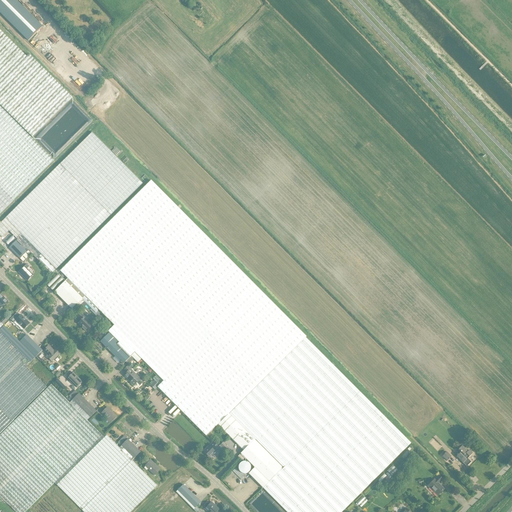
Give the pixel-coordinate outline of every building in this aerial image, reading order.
[(14,0),(0,0),(0,13),(28,41),(42,27),(14,0)] [(29,54),(26,57),(0,30),(0,104),(32,137),(72,97),(29,54)] [(0,213),(53,160),(31,138),(0,107),(0,213)] [(91,133),(1,223),(0,221),(0,236),(2,238),(9,231),(16,239),(20,234),(56,270),(142,184),(91,133)] [(67,279),(54,293),(72,310),(75,306),(77,308),(80,311),(87,304),(91,309),(96,313),(99,310),(112,323),(203,233),(151,181),(60,272),(67,279)] [(108,334),(100,342),(106,348),(110,352),(123,365),(126,362),(127,363),(128,364),(134,359),(137,363),(140,360),(141,359),(164,381),(157,387),(206,436),(218,425),(229,414),(305,338),(306,337),(276,306),(203,233),(112,323),(113,323),(112,324),(114,325),(108,331),(109,333),(108,334)] [(9,248),(20,259),(23,262),(31,254),(51,274),(56,270),(20,234),(16,239),(17,240),(9,248)] [(33,275),(27,269),(29,267),(27,265),(24,267),(19,273),(27,281),(33,275)] [(87,319),(81,312),(76,317),(81,322),(79,324),(83,328),(82,329),(85,331),(87,332),(93,326),(86,320),(87,319)] [(429,313),(423,318),(467,362),(473,356),(429,313)] [(15,321),(24,329),(29,324),(21,315),(15,321)] [(400,316),(394,322),(438,366),(443,360),(400,316)] [(26,367),(35,358),(36,357),(39,360),(41,362),(42,361),(41,359),(39,357),(42,355),(40,353),(42,351),(27,335),(20,342),(4,326),(0,329),(0,433),(46,387),(26,367)] [(229,414),(218,425),(244,451),(241,455),(242,456),(244,457),(248,462),(254,468),(248,474),(249,474),(255,481),(263,488),(286,511),(341,511),(410,443),(305,338),(229,414)] [(48,346),(43,351),(47,355),(46,356),(51,361),(52,362),(57,357),(60,354),(55,350),(53,352),(52,351),(52,350),(48,346)] [(134,386),(137,383),(140,385),(144,381),(141,378),(140,379),(130,370),(131,369),(128,366),(123,371),(126,373),(124,376),(125,376),(130,381),(129,381),(134,386)] [(77,388),(82,382),(73,373),(67,379),(77,388)] [(73,400),(72,399),(72,400),(69,403),(51,384),(0,435),(0,496),(10,507),(15,511),(25,511),(30,508),(54,483),(56,485),(104,438),(87,420),(90,418),(97,411),(79,393),(78,394),(73,400)] [(73,400),(78,394),(74,390),(69,396),(72,399),(73,400)] [(107,407),(102,413),(111,422),(116,416),(107,407)] [(104,438),(56,485),(78,507),(83,511),(131,511),(157,486),(132,461),(134,459),(140,452),(124,436),(118,442),(121,446),(119,448),(106,435),(104,438)] [(212,443),(204,452),(204,451),(203,452),(210,458),(210,457),(218,449),(219,449),(213,442),(212,443)] [(220,446),(226,452),(229,449),(223,443),(220,446)] [(462,446),(458,449),(461,452),(456,456),(467,467),(471,462),(467,459),(472,453),(469,450),(468,451),(462,446)] [(447,452),(443,456),(447,461),(451,457),(447,452)] [(155,475),(160,470),(151,461),(145,466),(155,475)] [(239,471),(240,472),(241,473),(242,473),(243,474),(244,474),(245,474),(246,474),(247,474),(247,473),(248,473),(249,472),(250,471),(250,470),(250,469),(251,468),(250,467),(250,466),(250,465),(249,464),(248,463),(247,462),(246,462),(245,462),(244,462),(243,462),(242,462),(241,463),(240,464),(239,465),(239,466),(238,467),(238,468),(238,469),(239,470),(239,471)] [(387,471),(392,476),(398,470),(393,466),(387,471)] [(444,489),(444,488),(443,489),(438,484),(443,480),(439,476),(435,480),(434,480),(428,486),(428,487),(429,486),(434,492),(438,495),(437,495),(437,496),(444,489)] [(178,490),(176,492),(177,493),(196,511),(199,510),(196,507),(201,503),(183,485),(178,490)] [(206,507),(205,509),(207,511),(216,511),(219,510),(212,502),(210,504),(209,503),(207,503),(205,505),(205,506),(206,507)]
